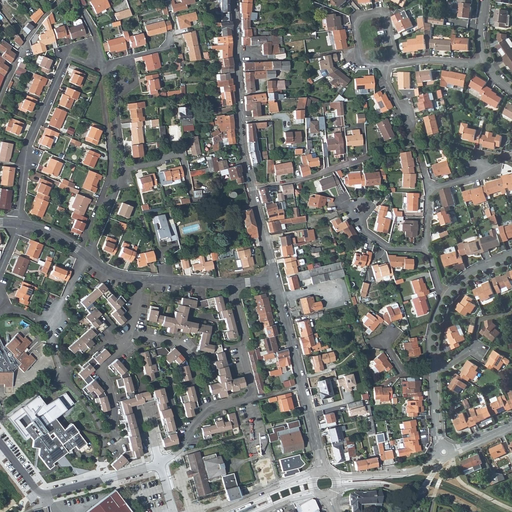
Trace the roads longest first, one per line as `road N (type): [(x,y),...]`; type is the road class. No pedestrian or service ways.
road 1 (tertiary): [(273,278),(242,148),(235,0)]
road 2 (residential): [(102,61),(68,56),(28,144),(17,223)]
road 3 (residential): [(385,63),(361,62),(358,16),(384,14),(394,61)]
road 4 (residential): [(130,334),(101,372),(115,408),(113,432),(119,441),(136,437)]
road 5 (residential): [(335,488),(388,485),(415,495),(443,459)]
road 6 (residential): [(0,443),(40,492),(102,478)]
